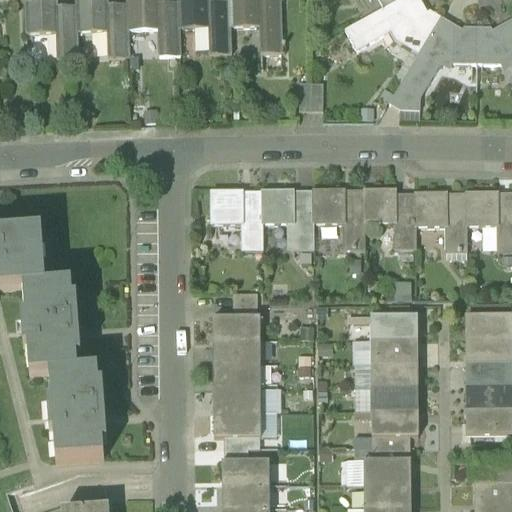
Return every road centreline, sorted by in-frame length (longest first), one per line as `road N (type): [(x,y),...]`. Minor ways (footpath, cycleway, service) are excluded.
road 1 (residential): [(172,153),(172,497)]
road 2 (residential): [(172,153),(511,158)]
road 3 (residential): [(0,167),(172,153)]
